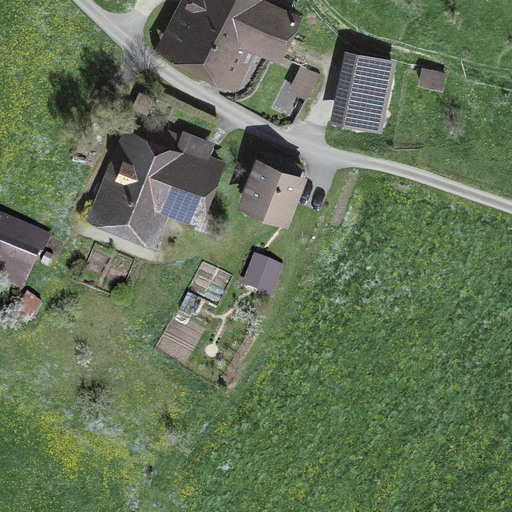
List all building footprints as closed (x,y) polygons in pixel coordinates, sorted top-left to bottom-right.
[(190,3),(187,8),(191,10),(173,44),(225,71),(243,37),(275,54),(294,18),(283,12),(289,0),(196,0),(194,5),(190,3)] [(356,53),(346,108),(380,115),(391,60),(356,53)] [(445,74),(422,67),(419,80),(441,86),(445,74)] [(318,76),(298,68),(289,91),(308,99),(318,76)] [(114,96),(102,89),(90,110),(102,117),(114,96)] [(208,183),(190,176),(203,146),(129,115),(92,206),(145,228),(157,198),(196,214),(208,183)] [(281,212),(298,164),(264,152),(247,199),(281,212)] [(210,232),(216,216),(200,209),(194,225),(210,232)] [(0,277),(21,287),(45,234),(0,213),(0,277)] [(267,262),(257,288),(270,293),(281,267),(267,262)]
